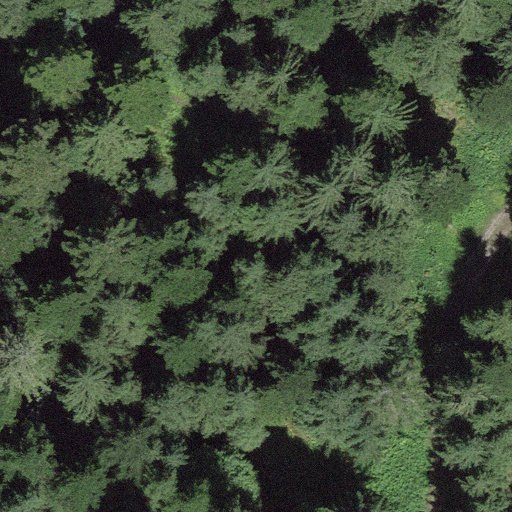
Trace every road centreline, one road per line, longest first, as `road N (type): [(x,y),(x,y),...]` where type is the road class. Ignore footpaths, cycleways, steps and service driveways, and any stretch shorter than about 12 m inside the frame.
road 1 (track): [(0,48),(23,46),(104,69),(503,214)]
road 2 (track): [(511,204),(479,245),(459,312),(436,511)]
